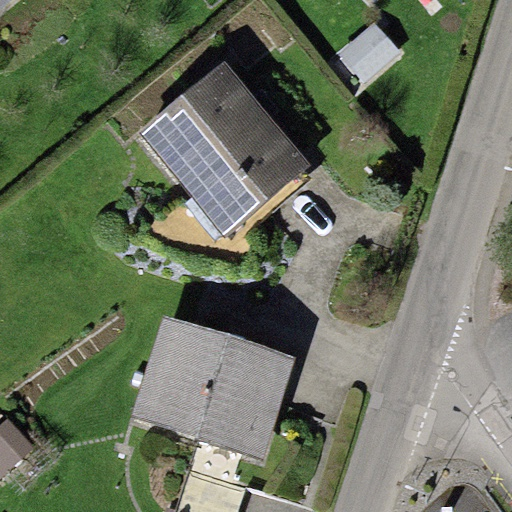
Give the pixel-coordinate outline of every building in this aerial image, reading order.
[(0,0),(0,8),(9,0),(0,0)] [(399,52),(374,21),(335,52),(361,83),(399,52)] [(224,61),(138,132),(223,236),(310,165),(224,61)] [(162,314),(131,416),(265,457),(296,355),(162,314)] [(7,418),(0,424),(0,476),(33,446),(7,418)] [(235,511),(243,487),(189,470),(175,511),(235,511)]
